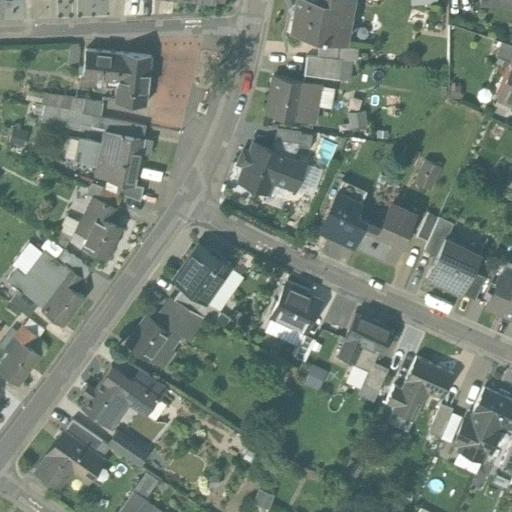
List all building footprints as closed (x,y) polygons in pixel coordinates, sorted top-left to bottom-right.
[(295,0),(290,33),(343,42),(350,0),(295,0)] [(317,40),(315,54),(304,52),(301,72),(350,80),(355,47),(317,40)] [(511,44),(501,41),(495,54),(511,61),(511,57),(511,44)] [(150,56),(83,48),(79,77),(102,80),(101,86),(112,87),(111,100),(143,104),(150,56)] [(511,57),(511,61),(497,92),(511,98),(511,57)] [(303,82),(274,77),(268,115),(297,120),(303,82)] [(98,102),(60,95),(57,108),(96,116),(98,102)] [(57,108),(40,104),(37,121),(77,129),(78,124),(102,129),(99,143),(78,139),(74,160),(95,165),(93,173),(106,175),(105,179),(116,182),(132,185),(132,184),(138,152),(148,154),(151,139),(141,137),(119,133),(121,121),(96,116),(57,108)] [(144,125),(121,121),(119,133),(141,137),(144,125)] [(300,131),(277,127),(275,139),(299,142),(300,133),(300,131)] [(311,135),(300,133),(299,142),(299,146),(310,147),(311,135)] [(299,160),(254,142),(250,152),(243,150),(239,162),(245,165),(239,181),(269,192),(274,179),(290,185),(299,160)] [(418,152),(406,146),(400,159),(413,165),(418,152)] [(439,165),(425,159),(415,180),(429,187),(439,165)] [(342,178),(319,228),(341,238),(347,224),(349,225),(354,213),(365,188),(364,188),(362,192),(341,183),(343,179),(342,178)] [(132,184),(132,185),(116,182),(114,191),(138,200),(141,185),(132,184)] [(115,208),(97,199),(92,209),(97,212),(96,215),(109,221),(115,208)] [(379,226),(367,221),(356,244),(391,260),(398,244),(402,246),(402,244),(400,243),(414,212),(391,201),(379,226)] [(426,212),(416,233),(429,239),(438,218),(426,212)] [(354,213),(349,225),(347,224),(341,238),(341,240),(355,246),(356,244),(367,221),(367,219),(354,213)] [(109,221),(96,215),(81,246),(104,257),(119,225),(109,221)] [(429,239),(425,247),(437,253),(445,236),(446,237),(453,222),(439,216),(429,239)] [(446,237),(445,236),(437,253),(426,277),(462,294),(463,292),(473,269),(478,259),(462,252),(465,246),(446,237)] [(212,246),(204,258),(215,265),(216,263),(220,266),(227,257),(212,246)] [(194,251),(174,280),(195,294),(215,265),(204,258),(194,251)] [(83,278),(66,266),(60,275),(64,278),(62,281),(74,290),(83,278)] [(485,275),(473,269),(463,292),(476,298),(485,275)] [(511,283),(498,277),(487,303),(511,314),(511,283)] [(62,281),(41,309),(61,324),(82,296),(74,290),(62,281)] [(305,290),(288,282),(273,315),(306,330),(320,299),(304,292),(305,290)] [(204,316),(171,297),(163,309),(188,326),(194,330),(204,316)] [(155,320),(149,315),(129,343),(150,358),(152,355),(167,365),(178,349),(174,346),(188,326),(163,309),(155,320)] [(393,330),(357,314),(345,339),(346,340),(335,365),(340,367),(344,358),(370,370),(374,361),(378,354),(382,356),(393,330)] [(38,338),(23,326),(16,335),(19,338),(17,340),(29,349),(38,338)] [(315,339),(304,334),(294,354),(305,359),(315,339)] [(17,340),(0,363),(0,370),(17,383),(38,356),(29,349),(17,340)] [(454,374),(416,356),(405,381),(428,392),(442,399),(454,374)] [(370,370),(360,394),(374,400),(388,368),(374,361),(370,370)] [(133,378),(113,364),(102,378),(133,400),(131,402),(146,413),(157,397),(158,396),(133,378)] [(168,387),(139,369),(133,378),(158,396),(157,397),(160,398),(168,387)] [(133,400),(102,378),(95,389),(88,384),(83,392),(89,397),(82,408),(112,429),(131,402),(133,400)] [(428,392),(405,381),(401,389),(394,385),(386,403),(393,406),(392,410),(414,420),(428,392)] [(511,400),(485,388),(474,412),(475,413),(471,421),(465,418),(454,442),(468,448),(466,453),(482,460),(486,451),(489,452),(498,433),(496,432),(500,424),(510,429),(511,425),(511,400)] [(103,441),(74,420),(66,431),(95,452),(103,441)] [(138,445),(117,430),(108,444),(129,458),(138,445)] [(95,452),(66,431),(37,470),(61,487),(73,471),(88,482),(105,459),(95,452)] [(511,437),(500,469),(511,473),(511,470),(511,437)]
